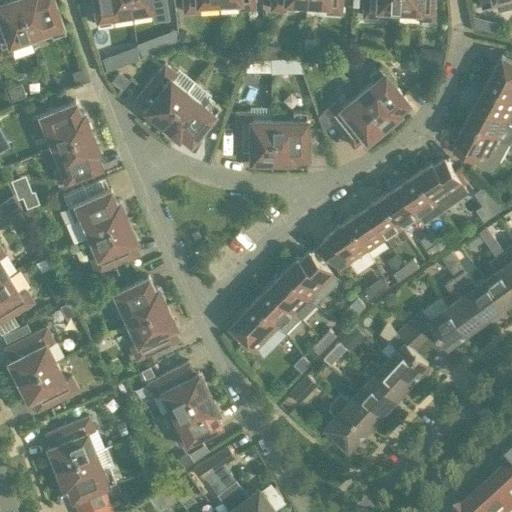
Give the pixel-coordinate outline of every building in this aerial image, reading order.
[(9,43),(29,36),(15,0),(0,0),(0,54),(11,50),(9,43)] [(15,0),(29,36),(48,29),(51,36),(65,31),(53,0),(15,0)] [(110,15),(130,11),(128,0),(92,0),(97,25),(111,22),(110,15)] [(128,0),(130,11),(151,8),(152,16),(167,13),(164,0),(128,0)] [(196,2),(217,1),(217,0),(181,0),(183,11),(197,10),(196,2)] [(284,1),(305,2),(305,0),(269,0),(269,8),(283,9),(284,1)] [(305,0),(305,2),(326,3),(326,11),(340,12),(340,0),(305,0)] [(376,8),(397,9),(397,0),(362,0),(361,15),(376,16),(376,8)] [(397,0),(397,9),(418,10),(418,18),(432,19),(433,0),(397,0)] [(511,0),(480,0),(482,7),(495,3),(497,10),(511,6),(511,0)] [(165,45),(176,41),(175,27),(160,32),(165,45)] [(184,27),(178,28),(179,39),(190,37),(189,31),(184,27)] [(426,55),(425,60),(438,63),(440,50),(436,49),(426,55)] [(101,57),(106,69),(119,64),(115,52),(101,57)] [(511,57),(502,52),(485,82),(511,96),(511,57)] [(288,56),(288,70),(302,70),(297,56),(288,56)] [(261,69),(270,69),(270,58),(261,58),(261,69)] [(142,109),(160,123),(186,90),(170,77),(175,71),(163,62),(134,98),(145,106),(142,109)] [(75,80),(87,75),(83,65),(71,69),(75,80)] [(372,80),(356,93),(382,126),(400,112),(397,109),(408,101),(378,65),(367,74),(372,80)] [(111,78),(121,86),(128,77),(118,69),(111,78)] [(11,98),(25,93),(21,81),(7,86),(11,98)] [(511,96),(485,82),(476,100),(511,120),(511,96)] [(202,103),(186,90),(160,123),(177,137),(179,134),(189,142),(219,106),(207,97),(202,103)] [(334,100),(323,109),(317,114),(323,129),(333,121),(353,146),(363,137),(365,140),(382,126),(356,93),(339,106),(334,100)] [(44,127),(51,146),(91,131),(82,110),(79,111),(74,99),(31,116),(36,130),(44,127)] [(466,118),(509,142),(511,136),(511,120),(476,100),(466,118)] [(249,160),(271,160),(270,118),(250,118),(250,110),(235,110),(235,157),(249,157),(249,160)] [(291,118),(270,118),(271,160),(293,160),(293,156),(306,156),(306,110),(291,110),(291,118)] [(493,171),(509,142),(466,118),(456,136),(459,138),(453,149),(493,171)] [(99,152),(91,131),(51,146),(59,166),(52,169),(57,182),(100,165),(95,153),(99,152)] [(461,181),(469,175),(459,160),(451,166),(445,156),(434,163),(432,160),(415,172),(436,203),(440,209),(468,191),(461,181)] [(415,172),(398,183),(419,214),(423,221),(440,209),(436,203),(415,172)] [(22,195),(26,206),(38,201),(33,189),(31,190),(24,173),(10,178),(18,197),(22,195)] [(73,241),(88,235),(127,218),(118,198),(115,199),(110,187),(108,188),(103,177),(63,194),(68,205),(67,206),(72,219),(65,222),(73,241)] [(419,214),(398,183),(381,195),(402,226),(419,214)] [(12,192),(3,199),(10,209),(20,202),(12,192)] [(402,226),(381,195),(364,206),(385,237),(402,226)] [(34,206),(24,210),(29,222),(39,217),(34,206)] [(385,237),(364,206),(347,217),(368,248),(385,237)] [(375,259),(368,248),(347,217),(330,229),(332,232),(322,239),(340,267),(351,260),(354,265),(358,267),(362,267),(375,259)] [(136,239),(127,218),(88,235),(96,254),(89,258),(95,271),(138,252),(132,240),(136,239)] [(479,229),(487,240),(496,234),(488,223),(479,229)] [(197,229),(190,232),(193,239),(200,236),(197,229)] [(483,237),(477,229),(466,237),(472,245),(483,237)] [(447,234),(437,241),(442,249),(453,242),(447,234)] [(432,257),(442,249),(437,241),(426,248),(432,257)] [(511,242),(496,254),(511,276),(511,242)] [(298,255),(283,270),(315,302),(339,279),(309,249),(301,258),(298,255)] [(456,258),(450,249),(441,256),(447,265),(456,258)] [(408,272),(403,264),(396,254),(387,259),(394,270),(393,271),(398,279),(408,272)] [(488,259),(496,270),(485,278),(505,306),(511,301),(511,276),(496,254),(488,259)] [(414,257),(403,264),(408,272),(419,265),(414,257)] [(464,268),(454,275),(484,316),(491,311),(496,313),(505,306),(485,278),(476,284),(464,268)] [(269,285),(301,317),(315,302),(283,270),(269,285)] [(19,292),(8,274),(0,278),(0,320),(33,300),(25,288),(19,292)] [(118,304),(127,323),(166,305),(156,285),(153,286),(147,274),(105,294),(111,307),(118,304)] [(445,282),(457,298),(448,305),(469,333),(487,320),(484,316),(454,275),(445,282)] [(375,293),(366,284),(357,292),(366,301),(375,293)] [(254,299),(286,331),(301,317),(269,285),(254,299)] [(53,289),(52,293),(55,299),(65,295),(61,286),(53,289)] [(75,306),(81,304),(82,299),(79,293),(70,298),(75,306)] [(350,301),(358,309),(365,302),(357,295),(350,301)] [(262,355),(286,331),(254,299),(230,323),(262,355)] [(175,325),(166,305),(127,323),(136,342),(129,345),(135,358),(178,338),(172,326),(175,325)] [(460,340),(469,333),(448,305),(429,318),(422,308),(410,319),(426,339),(437,329),(447,343),(457,336),(460,340)] [(397,348),(390,356),(415,380),(423,372),(419,369),(428,360),(415,348),(426,339),(410,319),(389,338),(397,348)] [(26,323),(17,328),(21,334),(29,330),(26,323)] [(7,359),(17,379),(55,360),(45,341),(52,338),(46,325),(4,346),(10,358),(7,359)] [(330,327),(321,337),(327,344),(337,334),(330,327)] [(346,332),(339,339),(350,349),(356,342),(346,332)] [(319,353),(327,344),(321,337),(312,346),(319,353)] [(346,347),(339,340),(324,356),(331,363),(346,347)] [(295,361),(302,368),(310,360),(302,353),(295,361)] [(365,364),(400,397),(415,380),(390,356),(380,366),(371,358),(365,364)] [(64,379),(55,360),(17,379),(27,399),(30,398),(36,409),(77,388),(71,375),(64,379)] [(160,390),(169,409),(207,390),(197,370),(194,372),(188,360),(146,381),(153,394),(160,390)] [(359,389),(384,413),(400,397),(365,364),(359,371),(368,379),(359,389)] [(153,374),(149,365),(140,370),(144,378),(153,374)] [(290,391),(299,400),(316,382),(307,373),(290,391)] [(384,413),(359,389),(349,399),(340,391),(334,397),(369,430),(384,413)] [(217,410),(207,390),(169,409),(179,428),(172,431),(179,444),(220,423),(214,411),(217,410)] [(362,438),(369,430),(334,397),(329,402),(330,409),(335,414),(326,424),(339,436),(335,439),(343,446),(346,443),(349,445),(358,434),(362,438)] [(46,445),(55,466),(94,450),(86,430),(93,428),(88,414),(45,432),(50,444),(46,445)] [(213,470),(234,455),(226,443),(205,458),(213,470)] [(198,455),(192,447),(174,459),(180,467),(198,455)] [(94,450),(55,466),(63,486),(66,485),(71,497),(73,497),(79,511),(114,511),(121,508),(118,501),(109,505),(101,485),(115,480),(109,466),(102,469),(94,450)] [(203,476),(213,470),(205,458),(195,464),(203,476)] [(511,464),(498,477),(511,491),(511,464)] [(176,493),(185,487),(176,476),(168,483),(175,493),(176,493)] [(500,480),(485,494),(501,511),(511,511),(511,491),(498,477),(498,478),(500,480)] [(221,511),(244,511),(220,479),(212,485),(217,491),(216,492),(227,508),(221,511)] [(221,479),(220,479),(244,511),(272,511),(275,511),(273,509),(278,505),(271,496),(266,500),(256,486),(245,494),(234,479),(225,485),(221,479)] [(167,484),(157,490),(167,504),(177,497),(167,484)] [(501,511),(485,494),(469,509),(472,511),(501,511)] [(153,505),(147,497),(139,502),(145,511),(153,505)]
